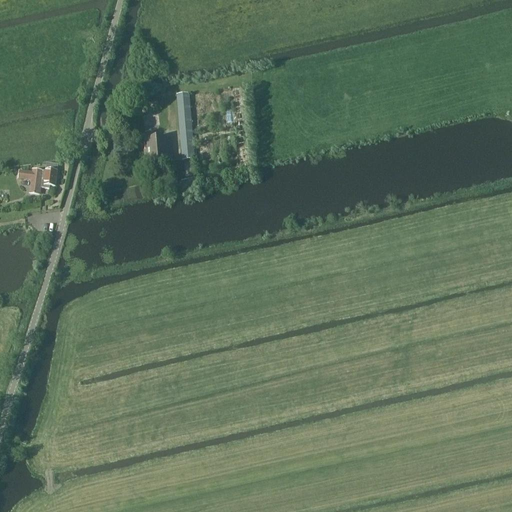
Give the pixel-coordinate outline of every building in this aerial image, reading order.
[(245,89),(177,96),(183,162),(203,160),(205,174),(250,170),(253,170),(253,169),(245,89)] [(147,165),(171,162),(169,138),(145,140),(146,151),(144,151),(144,157),(146,156),(147,165)] [(195,162),(184,163),(186,178),(196,177),(195,162)] [(58,166),(47,165),(46,173),(34,171),(33,175),(19,174),(19,180),(30,181),(29,195),(39,196),(40,189),(49,190),(50,187),(55,188),(58,166)] [(199,178),(181,182),(183,190),(198,187),(200,186),(201,186),(199,178)]
